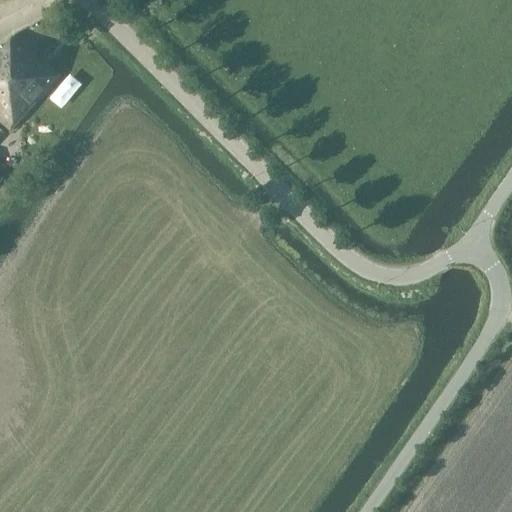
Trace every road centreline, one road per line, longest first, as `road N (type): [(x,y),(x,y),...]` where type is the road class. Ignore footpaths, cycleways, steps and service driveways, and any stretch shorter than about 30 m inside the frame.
road 1 (unclassified): [(472,239),(458,257),(407,278),(355,265),(89,0)]
road 2 (unclassified): [(365,511),(498,311),(496,276),(472,239)]
